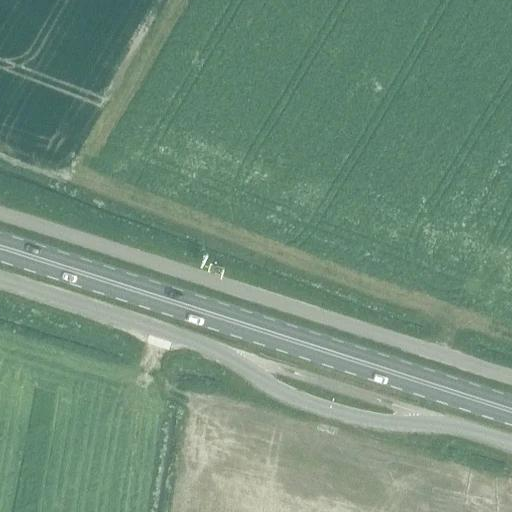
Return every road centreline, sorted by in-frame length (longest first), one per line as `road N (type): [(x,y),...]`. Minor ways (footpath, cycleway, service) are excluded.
road 1 (unclassified): [(511,443),(460,426),(379,424),(292,400),(207,347),(0,281)]
road 2 (primary): [(511,414),(0,250)]
road 3 (unclassified): [(0,218),(511,379)]
